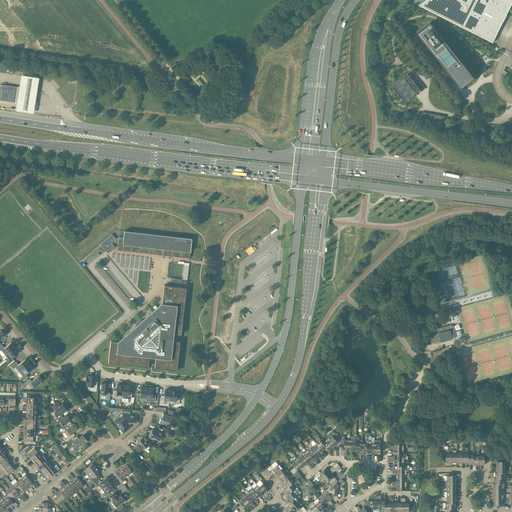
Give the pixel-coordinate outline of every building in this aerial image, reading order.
[(493,42),(511,4),(511,0),(426,0),(420,5),(493,42)] [(430,22),(416,33),(460,88),(473,77),(430,22)] [(421,92),(425,89),(419,81),(416,84),(408,74),(392,86),(405,102),(414,94),(416,96),(418,95),(416,93),(419,91),(421,92)] [(39,78),(21,75),(16,111),(34,114),(39,78)] [(0,100),(15,102),(17,87),(0,84),(0,87),(0,100)] [(486,104),(493,97),(489,92),(481,99),(486,104)] [(475,113),(480,108),(476,104),(471,109),(475,113)] [(192,238),(124,230),(123,241),(118,241),(117,250),(189,258),(192,238)] [(112,234),(100,244),(108,253),(115,247),(111,243),(116,239),(112,234)] [(149,270),(151,258),(132,256),(131,264),(132,264),(131,266),(138,267),(137,269),(149,270)] [(149,356),(156,357),(155,368),(177,370),(180,341),(173,340),(173,334),(181,334),(186,287),(164,285),(162,302),(142,320),(140,320),(140,321),(139,321),(138,322),(137,323),(136,323),(136,324),(135,326),(118,341),(111,340),(108,362),(148,367),(149,356)] [(423,301),(418,303),(422,313),(427,311),(423,301)] [(428,331),(431,343),(441,340),(442,342),(442,341),(455,338),(453,332),(454,331),(455,329),(454,327),(453,325),(451,325),(449,325),(428,331)] [(5,355),(15,346),(11,342),(4,347),(2,345),(0,346),(0,350),(1,350),(5,355)] [(15,346),(5,355),(8,359),(6,361),(8,364),(14,360),(12,357),(19,351),(15,346)] [(15,367),(19,372),(29,363),(25,359),(18,364),(16,362),(11,366),(13,369),(15,367)] [(29,363),(19,372),(23,376),(20,378),(23,381),(28,376),(26,374),(33,368),(29,363)] [(32,381),(30,378),(24,383),(26,385),(29,384),(32,388),(38,384),(39,385),(42,383),(41,381),(42,380),(39,375),(32,381)] [(88,383),(87,387),(97,388),(97,381),(94,381),(95,376),(89,375),(88,377),(86,377),(86,383),(88,383)] [(106,396),(106,399),(110,400),(110,393),(107,392),(108,383),(102,383),(102,385),(100,385),(100,389),(101,389),(100,396),(106,396)] [(113,390),(112,397),(122,398),(123,385),(117,384),(117,390),(113,390)] [(122,398),(131,399),(132,392),(129,392),(129,386),(123,385),(122,398)] [(137,393),(136,399),(140,400),(140,398),(146,399),(146,400),(147,387),(141,387),(141,393),(137,393)] [(152,394),(153,388),(147,387),(146,400),(155,401),(156,395),(152,394)] [(161,395),(160,402),(164,402),(164,401),(170,401),(171,390),(165,389),(164,395),(161,395)] [(169,403),(179,404),(180,397),(176,397),(177,391),(171,390),(170,401),(169,403)] [(54,415),(56,418),(67,409),(62,404),(59,406),(57,404),(58,402),(54,401),(53,409),(55,410),(54,415)] [(136,422),(136,415),(130,415),(130,412),(129,411),(125,411),(124,413),(123,413),(118,417),(119,418),(114,421),(123,432),(130,426),(128,424),(131,421),(136,422)] [(171,422),(173,417),(163,413),(161,419),(160,418),(159,422),(168,426),(170,422),(171,422)] [(63,417),(61,415),(51,423),(53,426),(57,423),(63,429),(64,428),(71,423),(69,421),(71,420),(67,414),(63,417)] [(66,430),(64,432),(68,437),(65,439),(67,441),(70,439),(75,435),(73,433),(78,429),(74,423),(73,424),(71,422),(71,423),(64,428),(66,430)] [(161,440),(164,433),(158,431),(153,429),(149,437),(153,439),(156,438),(161,440)] [(326,436),(327,438),(334,446),(336,445),(335,444),(338,441),(333,436),(335,434),(333,430),(326,436)] [(36,435),(24,435),(24,440),(24,444),(33,444),(33,441),(36,441),(36,435)] [(71,440),(70,439),(67,441),(62,446),(64,449),(68,445),(69,447),(73,443),(75,445),(76,443),(80,448),(88,441),(86,440),(86,439),(83,435),(78,439),(76,437),(71,440)] [(318,441),(316,443),(322,451),(324,450),(323,449),(326,446),(320,439),(321,439),(318,436),(316,438),(318,441)] [(344,440),(344,436),(341,436),(341,443),(341,444),(344,444),(344,449),(348,449),(348,450),(351,450),(351,440),(344,440)] [(139,444),(135,448),(138,452),(143,449),(148,445),(142,438),(137,442),(139,444)] [(334,446),(327,438),(325,441),(322,438),(321,439),(320,439),(326,446),(328,449),(331,447),(332,448),(334,446)] [(311,442),(309,444),(317,454),(320,451),(321,453),(321,454),(324,458),(326,456),(322,451),(316,443),(313,445),(311,442)] [(309,449),(307,451),(315,461),(318,464),(320,463),(314,456),(317,454),(309,444),(307,446),(309,449)] [(36,445),(28,445),(28,447),(24,450),(30,457),(40,449),(36,445)] [(40,449),(30,457),(33,461),(43,453),(45,452),(41,448),(40,449)] [(315,461),(307,451),(304,453),(301,450),(299,452),(308,461),(310,459),(313,462),(314,462),(315,461)] [(300,456),(297,458),(304,466),(306,465),(305,464),(308,461),(299,452),(297,453),(300,456)] [(46,458),(43,453),(33,461),(37,466),(46,458)] [(0,465),(8,459),(5,455),(0,458),(0,465)] [(50,462),(46,458),(37,466),(40,470),(50,462)] [(304,466),(297,458),(295,460),(292,458),(290,459),(298,469),(301,467),(302,468),(304,466)] [(0,465),(0,466),(3,470),(12,463),(8,459),(0,465)] [(270,475),(271,477),(283,468),(279,463),(278,464),(276,461),(272,464),(274,467),(271,469),(274,473),(270,475)] [(53,466),(50,462),(40,470),(44,474),(53,466)] [(320,480),(334,469),(339,465),(337,462),(334,465),(334,466),(329,470),(326,467),(319,473),(321,476),(320,477),(319,476),(317,478),(320,480)] [(15,468),(12,463),(3,470),(6,475),(15,468)] [(84,470),(87,474),(96,467),(93,463),(86,468),(84,470)] [(136,472),(132,467),(130,469),(127,465),(123,468),(128,475),(132,472),(134,474),(136,472)] [(341,467),(339,465),(334,469),(320,480),(322,482),(324,480),(327,483),(329,480),(334,476),(332,473),(335,471),(336,470),(336,471),(341,467)] [(47,478),(49,477),(57,470),(53,466),(44,474),(47,478)] [(100,472),(96,467),(87,474),(89,477),(91,475),(93,477),(91,479),(94,483),(99,479),(100,478),(97,474),(100,472)] [(119,477),(122,482),(125,480),(123,479),(128,475),(123,468),(118,471),(121,475),(119,477)] [(276,476),(279,479),(286,473),(283,468),(271,477),(273,479),(276,476)] [(290,477),(286,473),(279,479),(281,482),(278,485),(279,486),(290,477)] [(26,474),(21,478),(28,487),(31,490),(33,489),(30,485),(33,483),(26,474)] [(77,476),(73,480),(80,489),(85,484),(78,475),(77,476)] [(102,488),(111,482),(107,477),(101,481),(99,479),(94,483),(97,487),(100,485),(102,488)] [(284,485),(286,488),(291,485),(294,482),(290,477),(279,486),(281,488),(284,485)] [(31,490),(28,487),(21,478),(17,481),(24,490),(27,488),(30,492),(31,490)] [(333,485),(327,490),(337,491),(337,488),(337,487),(344,481),(342,478),(338,481),(333,485)] [(20,493),(23,497),(26,500),(27,499),(22,492),(24,490),(17,481),(15,479),(11,482),(13,485),(20,493)] [(76,492),(80,489),(73,480),(68,483),(76,492)] [(111,482),(102,488),(105,492),(103,493),(106,497),(111,494),(109,491),(115,487),(111,482)] [(64,487),(72,495),(76,492),(68,483),(64,487)] [(263,483),(259,486),(265,494),(269,490),(265,486),(266,485),(264,483),(263,484),(263,483)] [(26,500),(23,497),(20,493),(13,485),(9,488),(16,497),(18,495),(24,502),(26,500)] [(253,488),(254,489),(259,496),(260,497),(265,494),(259,486),(257,485),(253,488)] [(282,497),(284,498),(295,489),(291,485),(286,488),(283,491),(286,494),(282,497)] [(64,487),(60,490),(67,499),(72,495),(64,487)] [(249,492),(255,499),(259,496),(254,489),(253,488),(252,487),(248,490),(249,492)] [(16,497),(9,488),(4,492),(6,493),(12,500),(13,502),(16,506),(18,505),(13,499),(16,497)] [(67,499),(60,490),(58,492),(55,488),(53,490),(63,502),(67,499)] [(299,494),(295,489),(284,498),(285,500),(289,497),(291,500),(299,494)] [(59,506),(63,502),(53,490),(51,491),(54,495),(52,497),(54,500),(59,506)] [(327,490),(322,494),(328,500),(331,505),(333,503),(330,500),(333,498),(327,490)] [(337,495),(337,491),(327,490),(333,498),(336,501),(339,499),(336,495),(337,495)] [(124,500),(125,500),(120,495),(118,496),(115,492),(110,495),(113,500),(112,501),(117,507),(125,501),(124,500)] [(249,492),(245,495),(251,502),(255,499),(249,492)] [(2,497),(5,500),(9,506),(11,504),(16,509),(17,507),(16,506),(13,502),(12,500),(6,493),(2,497)] [(286,509),(287,511),(299,501),(298,500),(300,498),(300,496),(299,494),(291,500),(288,502),(290,505),(286,509)] [(318,498),(319,500),(320,500),(324,505),(327,503),(330,506),(331,505),(328,500),(322,494),(318,498)] [(247,506),(251,502),(245,495),(241,499),(247,506)] [(373,510),(379,509),(379,500),(379,495),(377,495),(377,496),(377,500),(368,500),(365,502),(370,508),(370,510),(373,510)] [(2,497),(0,498),(0,503),(7,511),(10,511),(6,508),(9,506),(5,500),(2,497)] [(326,507),(324,505),(320,500),(319,500),(315,504),(321,511),(324,511),(323,510),(326,507)] [(289,511),(293,509),(295,511),(300,508),(303,506),(299,501),(287,511),(288,511),(289,511)] [(40,507),(39,511),(51,511),(51,507),(50,507),(50,504),(49,503),(41,502),(41,507),(40,507)]
